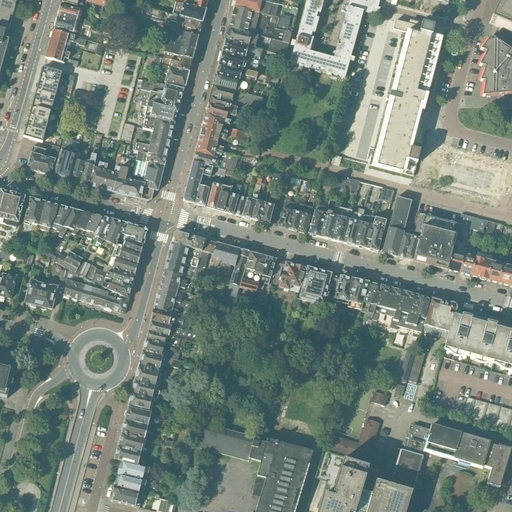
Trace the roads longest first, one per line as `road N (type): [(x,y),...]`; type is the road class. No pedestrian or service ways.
road 1 (unclassified): [(511,306),(165,216)]
road 2 (tertiary): [(165,216),(224,0)]
road 3 (residential): [(511,218),(327,168)]
road 4 (residential): [(165,216),(0,177)]
road 5 (tertiary): [(48,0),(0,159)]
road 6 (secondary): [(75,369),(29,410),(4,511)]
road 7 (residential): [(511,146),(455,132),(449,122),(472,31)]
road 8 (tertiary): [(120,346),(138,319),(165,216)]
road 9 (secondary): [(58,511),(92,384)]
